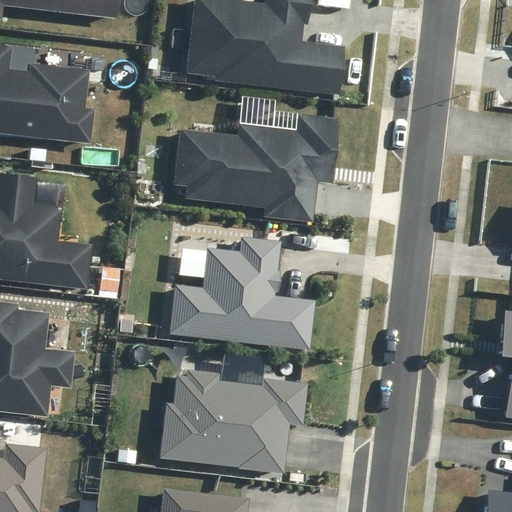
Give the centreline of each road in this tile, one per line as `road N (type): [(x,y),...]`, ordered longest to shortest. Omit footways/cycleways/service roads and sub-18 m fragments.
road 1 (residential): [(383,511),(426,124)]
road 2 (residential): [(426,124),(441,0)]
